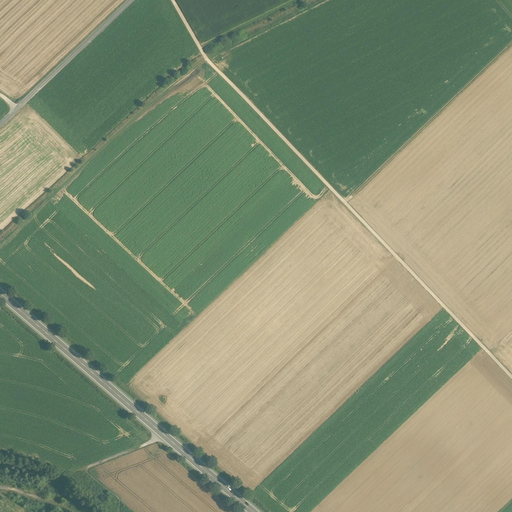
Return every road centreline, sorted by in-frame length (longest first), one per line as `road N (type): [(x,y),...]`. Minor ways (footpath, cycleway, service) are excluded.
road 1 (track): [(511,377),(205,58),(172,0)]
road 2 (primary): [(0,293),(254,511)]
road 3 (track): [(0,245),(206,59)]
road 4 (track): [(345,202),(511,43)]
road 5 (unclassified): [(131,0),(0,123)]
road 6 (track): [(323,0),(205,58)]
